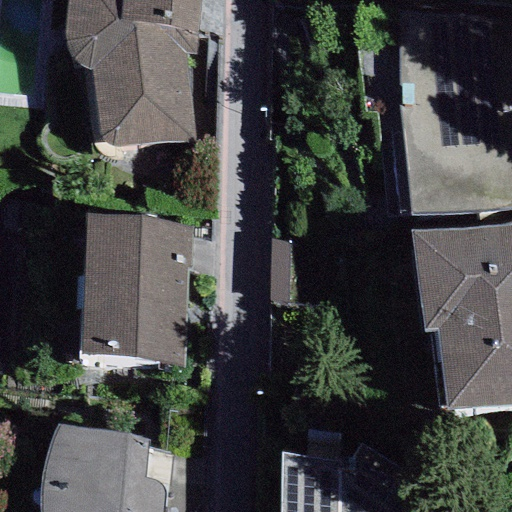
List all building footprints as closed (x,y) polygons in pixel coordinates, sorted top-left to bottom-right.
[(180,1),(165,0),(52,0),(44,81),(68,85),(82,154),(180,151),(180,1)] [(511,11),(393,21),(410,238),(511,222),(511,11)] [(182,239),(62,237),(59,384),(179,387),(182,239)] [(511,241),(380,265),(413,445),(511,427),(511,241)] [(113,511),(117,459),(34,453),(29,511),(113,511)] [(410,511),(419,495),(359,467),(347,485),(281,488),(280,511),(410,511)]
